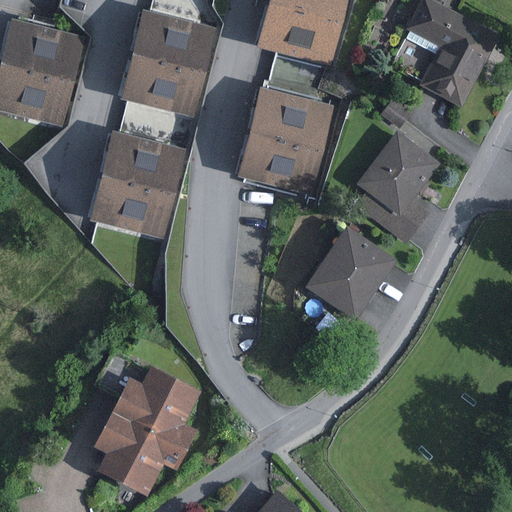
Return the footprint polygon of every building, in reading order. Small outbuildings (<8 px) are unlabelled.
[(335,71),(351,0),(259,0),(248,51),(335,71)] [(505,34),(438,0),(422,0),(409,27),(443,45),(422,86),(467,109),(505,34)] [(213,22),(141,7),(122,100),(194,114),(213,22)] [(87,36),(11,18),(0,63),(0,112),(65,128),(87,36)] [(315,192),(337,105),(262,87),(240,173),(315,192)] [(413,112),(396,100),(386,114),(403,126),(413,112)] [(186,148),(113,132),(92,224),(165,241),(186,148)] [(377,194),(366,209),(411,242),(435,210),(415,196),(440,163),(400,133),(363,183),(377,194)] [(397,260),(349,227),(308,287),(355,320),(397,260)] [(94,443),(109,451),(100,469),(145,492),(161,461),(175,468),(195,429),(181,422),(198,390),(153,367),(145,383),(128,375),(94,443)] [(304,511),(280,491),(262,511),(304,511)]
